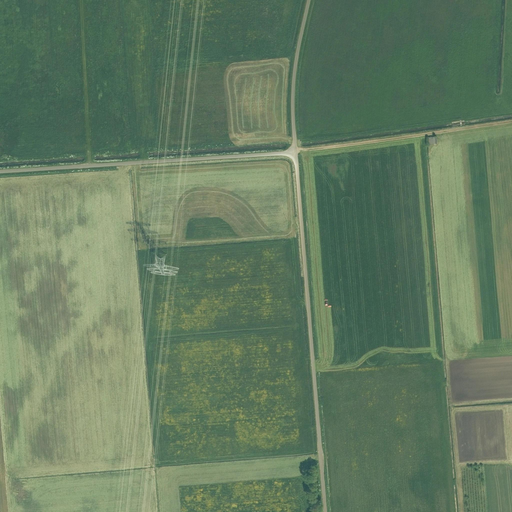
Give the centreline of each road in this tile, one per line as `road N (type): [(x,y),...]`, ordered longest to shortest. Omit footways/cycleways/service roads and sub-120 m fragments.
road 1 (unclassified): [(325,511),(294,152)]
road 2 (unclassified): [(0,171),(294,152)]
road 3 (track): [(294,152),(465,127)]
road 4 (unclassified): [(294,152),(294,75),(308,0)]
